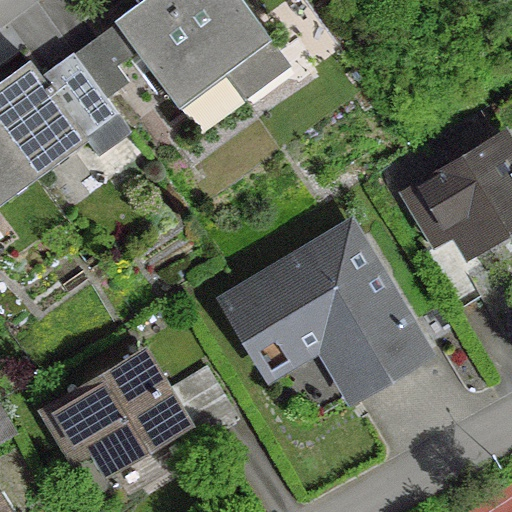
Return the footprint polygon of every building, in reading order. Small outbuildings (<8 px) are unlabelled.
[(92,40),(71,55),(103,99),(125,83),(113,67),(134,52),(175,108),(220,75),(165,0),(140,0),(111,22),(113,24),(92,40)] [(165,0),(220,75),(240,102),(287,68),(236,0),(165,0)] [(103,99),(71,55),(38,79),(26,63),(0,81),(0,134),(31,176),(81,139),(93,157),(128,132),(103,99)] [(0,197),(31,176),(0,134),(0,197)] [(453,228),(467,251),(511,224),(511,164),(497,139),(404,195),(431,241),(453,228)] [(317,342),(350,397),(420,355),(345,230),(221,304),(263,374),(317,342)] [(176,427),(188,447),(233,419),(202,369),(160,395),(137,357),(43,413),(71,458),(93,445),(107,468),(176,427)] [(0,438),(11,432),(0,414),(0,438)] [(124,483),(134,506),(157,495),(146,472),(124,483)]
